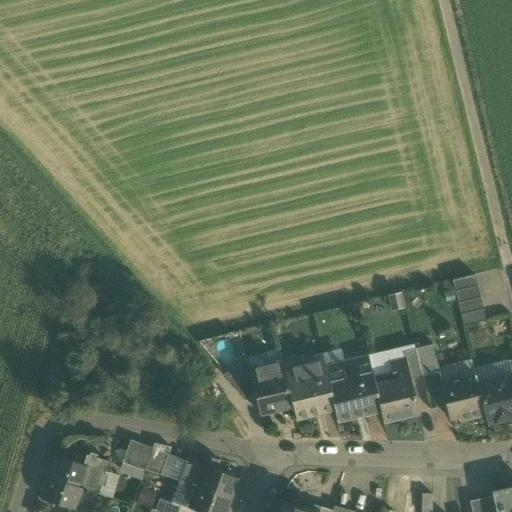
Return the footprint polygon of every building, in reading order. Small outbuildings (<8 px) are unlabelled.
[(475,275),(452,281),(464,327),(486,321),(475,275)] [(422,376),(415,350),(402,353),(404,360),(405,359),(410,379),(422,377),(422,376)] [(322,354),(299,360),(300,367),(285,370),(293,406),(296,419),(335,410),(336,410),(327,374),(322,354)] [(367,355),(341,362),(342,370),(327,374),(336,410),(335,410),(338,422),(381,411),(373,377),(367,355)] [(404,360),(390,363),(392,372),(373,377),(381,411),(384,424),(419,415),(410,379),(405,359),(404,360)] [(283,363),(250,372),(255,395),(260,414),(293,406),(285,370),(283,363)] [(439,371),(422,376),(422,377),(428,404),(444,400),(441,384),(442,384),(439,371)] [(250,372),(226,377),(243,398),(255,395),(250,372)] [(442,384),(441,384),(444,400),(450,420),(459,418),(460,421),(485,415),(478,386),(476,376),(442,384)] [(511,377),(478,386),(485,415),(487,425),(511,418),(511,377)] [(153,448),(131,440),(123,462),(145,470),(145,469),(153,448)] [(169,454),(153,448),(145,469),(161,475),(168,457),(169,454)] [(108,462),(87,455),(83,466),(89,468),(82,489),(97,494),(98,494),(108,462)] [(83,466),(55,457),(48,479),(82,489),(89,468),(83,466)] [(181,482),(187,464),(168,457),(161,475),(181,482)] [(206,467),(187,464),(181,482),(231,500),(239,480),(206,467)] [(82,489),(48,479),(42,500),(80,511),(90,511),(97,494),(82,489)] [(226,511),(231,500),(181,482),(173,503),(198,511),(226,511)] [(511,511),(511,489),(493,493),(493,496),(496,511),(511,511)] [(431,511),(432,495),(423,495),(422,511),(431,511)] [(496,511),(493,496),(470,502),(472,511),(496,511)] [(319,511),(284,501),(279,511),(320,511),(319,511)]
